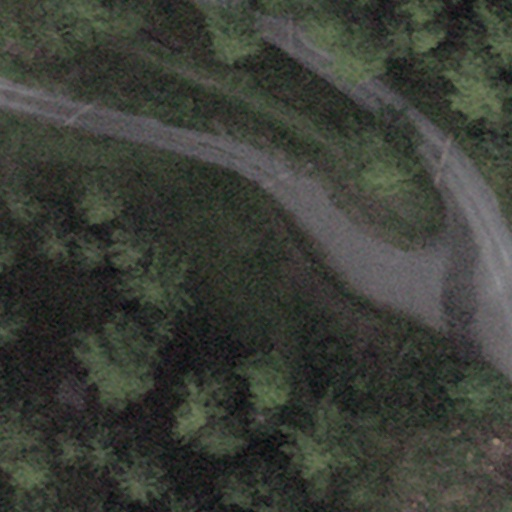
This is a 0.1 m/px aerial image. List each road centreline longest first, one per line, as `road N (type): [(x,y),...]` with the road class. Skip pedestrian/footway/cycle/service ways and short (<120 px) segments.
road 1 (track): [(511,359),(441,285),(285,173),(138,118),(0,85)]
road 2 (track): [(228,0),(362,64),(464,161),(511,251)]
